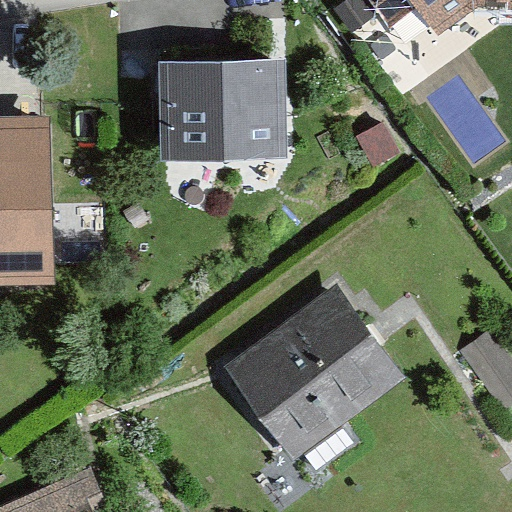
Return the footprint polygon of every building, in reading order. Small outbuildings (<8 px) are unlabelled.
[(511,10),(511,0),(361,0),(382,28),(410,13),(432,38),(465,8),(511,10)] [(150,64),(151,163),(277,162),(276,62),(150,64)] [(0,283),(45,284),(46,116),(0,115),(0,283)] [(224,368),(292,460),(405,377),(338,286),(262,342),(243,315),(216,334),(235,360),(224,368)] [(511,359),(493,333),(463,355),(503,410),(511,402),(511,359)] [(0,511),(104,511),(90,475),(0,511)]
